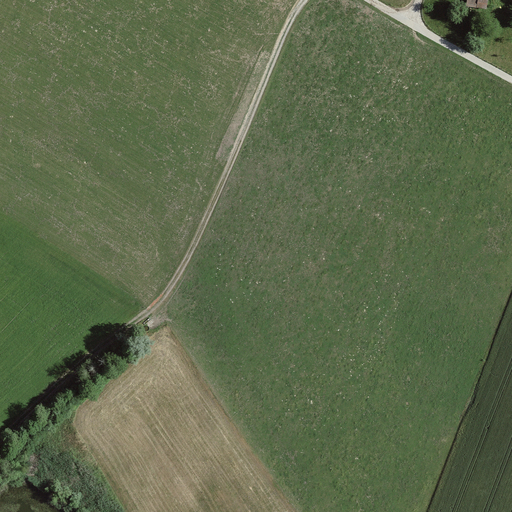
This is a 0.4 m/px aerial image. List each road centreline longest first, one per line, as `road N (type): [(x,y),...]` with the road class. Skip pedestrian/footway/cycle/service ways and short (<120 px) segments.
road 1 (track): [(299,0),(171,297),(4,435)]
road 2 (residential): [(511,80),(408,20)]
